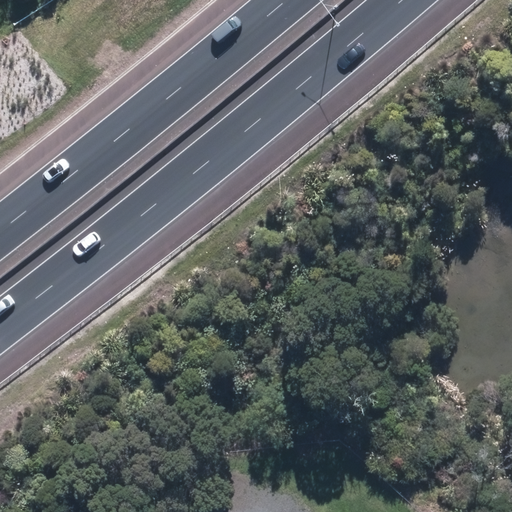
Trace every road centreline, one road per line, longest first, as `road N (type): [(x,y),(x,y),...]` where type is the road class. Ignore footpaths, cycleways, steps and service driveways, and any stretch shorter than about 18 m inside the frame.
road 1 (motorway): [(399,0),(0,326)]
road 2 (motorway): [(0,223),(283,0)]
